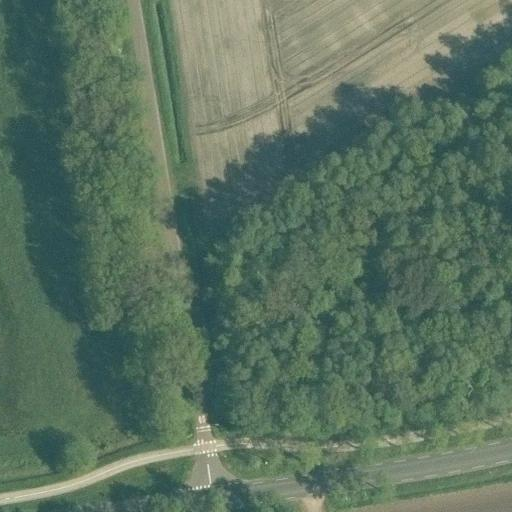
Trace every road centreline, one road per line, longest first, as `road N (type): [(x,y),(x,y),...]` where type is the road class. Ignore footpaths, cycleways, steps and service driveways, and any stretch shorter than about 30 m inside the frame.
road 1 (unclassified): [(211,501),(130,0)]
road 2 (secondary): [(211,501),(511,452)]
